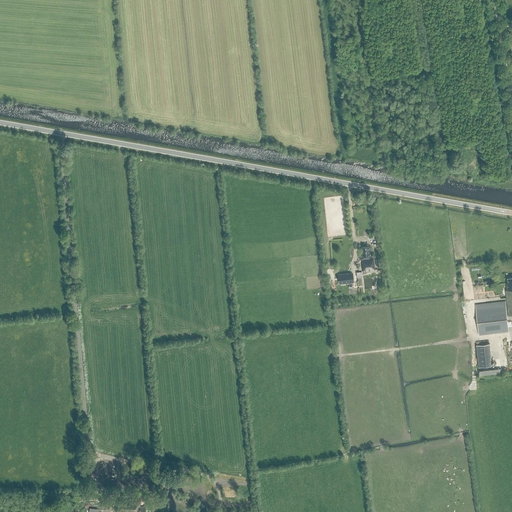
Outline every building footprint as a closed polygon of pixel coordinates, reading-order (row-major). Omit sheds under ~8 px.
[(362,259),(363,271),(374,270),(373,257),(368,258),(368,257),(370,257),(368,246),(361,246),(362,255),(363,259),(362,259)] [(353,281),(352,273),(339,274),(340,283),(353,281)] [(475,305),(479,335),(509,331),(507,316),(509,316),(511,315),(511,277),(507,278),(508,284),(507,284),(507,290),(506,290),(508,314),(507,314),(505,302),(475,305)] [(479,368),(492,366),(489,344),(476,346),(479,368)] [(479,371),(480,376),(502,372),(501,368),(479,371)] [(144,511),(145,508),(140,507),(141,501),(117,499),(115,511),(144,511)]
